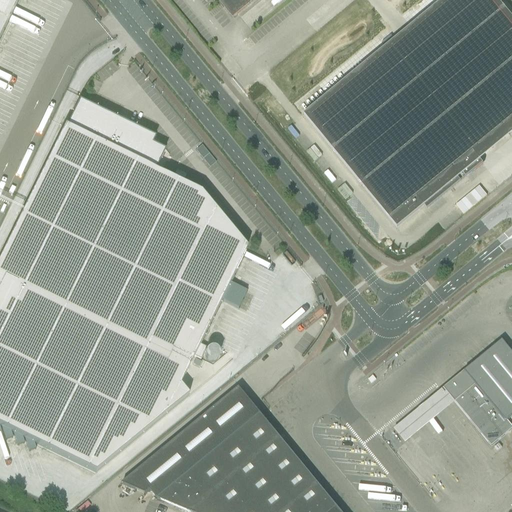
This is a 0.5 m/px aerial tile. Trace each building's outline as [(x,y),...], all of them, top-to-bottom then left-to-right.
[(0,0),(0,37),(18,0),(0,0)] [(217,0),(222,6),(232,19),(255,0),(217,0)] [(511,20),(495,0),(444,0),(410,28),(303,116),(397,230),(424,208),(426,211),(482,165),(480,162),(510,137),(511,134),(511,20)] [(0,258),(0,432),(0,433),(0,431),(0,428),(1,428),(5,441),(12,439),(10,433),(12,434),(16,447),(23,444),(22,439),(24,440),(28,452),(35,450),(33,444),(95,474),(96,473),(97,473),(188,397),(187,396),(180,387),(180,386),(194,358),(200,361),(206,349),(205,349),(200,346),(202,340),(221,302),(237,310),(246,293),(229,285),(246,250),(200,194),(154,172),(155,170),(164,152),(163,152),(151,146),(152,144),(154,141),(152,140),(78,104),(66,129),(64,128),(0,258)] [(485,355),(443,390),(444,391),(456,405),(491,447),(511,429),(511,427),(507,422),(511,417),(511,354),(502,342),(485,355)] [(238,389),(121,485),(141,493),(145,495),(150,492),(157,500),(260,415),(250,403),(238,389)] [(456,405),(444,391),(394,432),(406,447),(456,405)] [(339,511),(260,415),(157,500),(184,511),(191,511),(196,502),(220,511),(339,511)]
